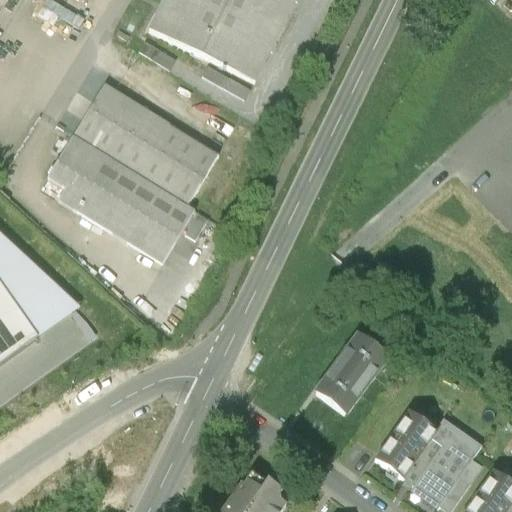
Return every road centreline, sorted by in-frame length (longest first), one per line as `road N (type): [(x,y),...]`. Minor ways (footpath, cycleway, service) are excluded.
road 1 (tertiary): [(397,0),(209,387)]
road 2 (unclassified): [(0,477),(152,384),(185,379),(209,387)]
road 3 (residential): [(374,511),(209,387)]
road 4 (tertiary): [(209,387),(148,511)]
